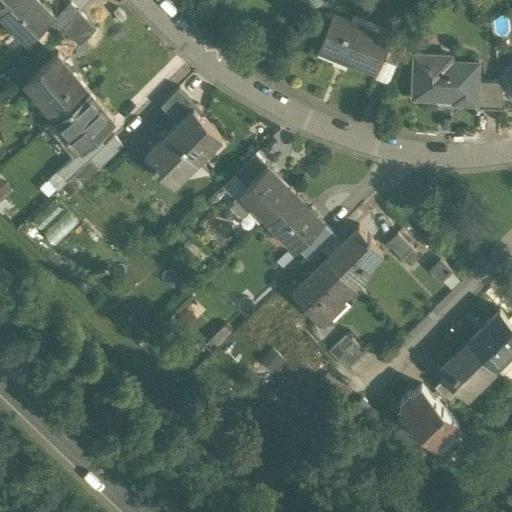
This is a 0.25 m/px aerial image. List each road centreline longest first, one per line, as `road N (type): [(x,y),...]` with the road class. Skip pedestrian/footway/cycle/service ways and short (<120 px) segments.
road 1 (track): [(0,223),(297,511)]
road 2 (residential): [(511,151),(416,157),(342,135),(270,103),(148,0)]
road 3 (secondary): [(147,511),(0,368)]
road 4 (residential): [(511,245),(362,378)]
road 5 (track): [(362,378),(261,477)]
